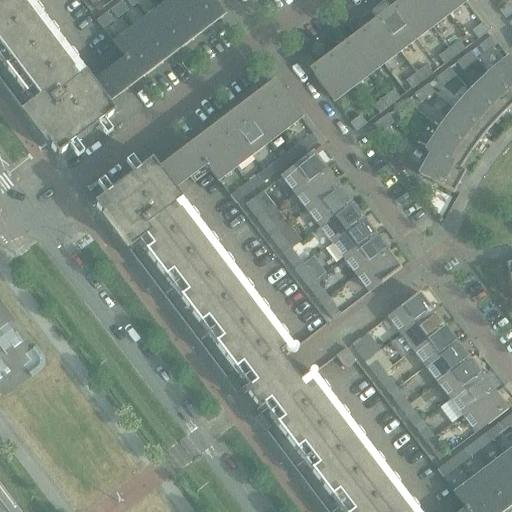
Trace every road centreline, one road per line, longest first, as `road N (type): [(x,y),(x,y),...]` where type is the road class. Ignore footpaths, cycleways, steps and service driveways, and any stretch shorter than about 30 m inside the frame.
road 1 (residential): [(257,37),(511,372)]
road 2 (tertiary): [(255,511),(26,212)]
road 3 (residential): [(26,212),(257,37)]
